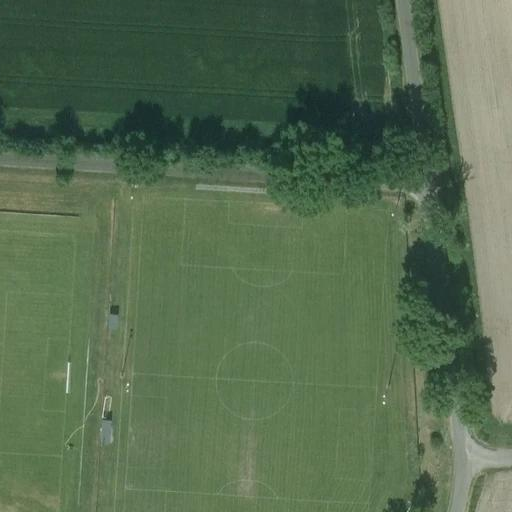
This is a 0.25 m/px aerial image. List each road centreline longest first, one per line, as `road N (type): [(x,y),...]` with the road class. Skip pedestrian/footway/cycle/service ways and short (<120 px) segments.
road 1 (residential): [(464,459),(403,0)]
road 2 (track): [(426,185),(0,159)]
